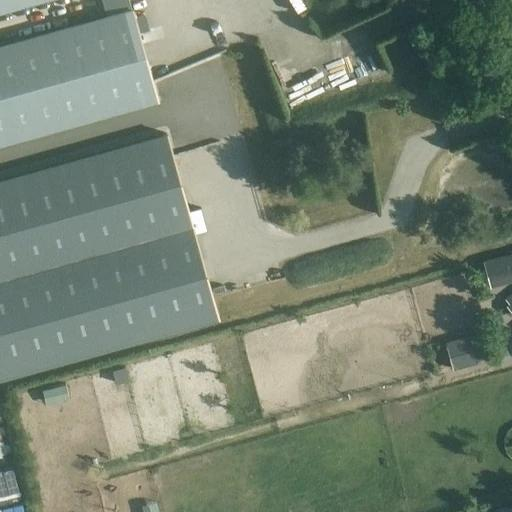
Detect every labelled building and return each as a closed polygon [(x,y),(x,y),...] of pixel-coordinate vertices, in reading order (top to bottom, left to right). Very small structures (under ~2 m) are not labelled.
[(103,0),(107,15),(0,45),(0,146),(157,103),(130,8),(128,0),(103,0)] [(0,0),(0,8),(29,0),(0,0)] [(0,380),(221,320),(167,132),(0,178),(0,380)] [(491,288),(511,281),(511,253),(483,261),(491,288)] [(469,335),(476,361),(489,358),(482,332),(469,335)] [(511,511),(511,503),(496,507),(497,511),(511,511)]
